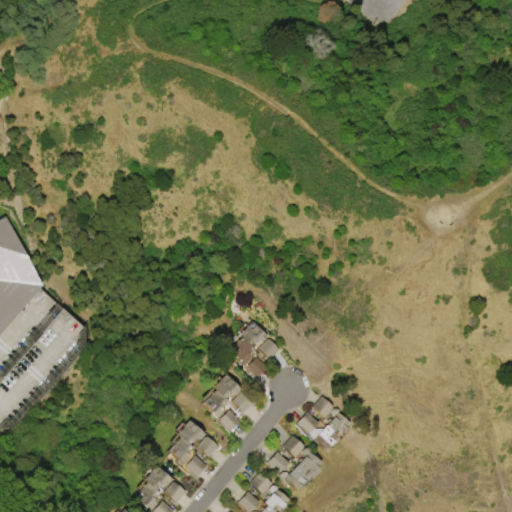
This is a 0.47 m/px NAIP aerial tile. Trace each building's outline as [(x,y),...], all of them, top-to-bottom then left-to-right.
[(0,220),(6,217),(42,285),(0,332),(0,220)] [(81,326),(59,306),(48,320),(47,320),(39,329),(43,332),(35,341),(43,348),(51,340),(61,349),(81,326)] [(232,332),(241,324),(243,326),(249,321),(264,337),(260,341),(251,341),(246,346),(248,349),(241,355),(242,355),(242,360),(237,365),(233,365),(232,363),(232,361),(222,350),(237,337),(232,332)] [(276,350),(265,361),(254,348),(265,338),(276,350)] [(251,356),(262,368),(252,378),(241,366),(251,356)] [(204,387),(218,373),(233,389),(228,394),(222,394),(222,393),(216,398),(220,402),(214,407),(215,413),(209,419),(194,402),(207,390),(204,387)] [(226,401),(236,391),(248,403),(238,413),(226,401)] [(309,407),(319,396),(330,407),(319,418),(309,407)] [(224,409),(235,421),(225,430),(214,419),(224,409)] [(323,425),(331,416),(330,415),(330,411),(333,409),(336,409),(338,411),(336,413),(347,424),(334,437),(323,425)] [(303,412),(314,423),(304,433),(293,422),(303,412)] [(173,437),(170,434),(172,432),(170,430),(177,423),(179,424),(183,420),(198,434),(194,439),(187,439),(183,445),(186,447),(181,454),(181,460),(177,465),(173,465),(171,464),(171,459),(161,451),(173,437)] [(323,425),(309,438),(321,450),(334,437),(323,425)] [(215,445),(204,457),(192,447),(202,434),(215,445)] [(278,447),(288,436),(299,446),(290,457),(278,447)] [(292,465),(301,456),(299,454),(299,450),(301,448),(305,448),(307,450),(305,452),(316,463),(312,467),(315,470),(307,479),(292,465)] [(273,452),(284,462),(274,473),(263,462),(273,452)] [(189,454),(203,465),(193,476),(180,466),(189,454)] [(133,495),(145,481),(144,480),(156,465),(172,479),(167,484),(162,484),(157,490),(160,492),(155,499),(155,505),(151,510),(133,495)] [(292,465),(284,473),(282,472),(277,473),(275,475),(275,479),(277,481),(279,479),(291,491),(296,485),(298,487),(307,479),(292,465)] [(245,483),(255,473),(266,484),(256,494),(245,483)] [(184,491),(174,502),(163,492),(173,481),(184,491)] [(270,511),(273,511),(286,499),(275,489),(277,488),(274,485),(270,485),(266,488),(266,492),(268,493),(260,501),(262,504),(270,511)] [(245,511),(234,501),(244,490),(255,501),(245,511)] [(151,511),(161,500),(173,510),(171,511),(151,511)]
